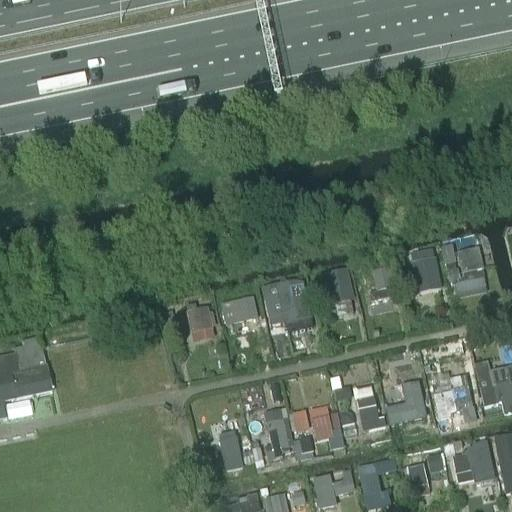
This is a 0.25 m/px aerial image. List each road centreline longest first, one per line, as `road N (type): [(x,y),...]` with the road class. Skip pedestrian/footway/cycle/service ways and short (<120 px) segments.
road 1 (unknown): [(201,495),(490,428)]
road 2 (motorway): [(176,48),(409,0)]
road 3 (motorway): [(0,122),(176,48)]
road 4 (motorway): [(0,82),(176,48)]
